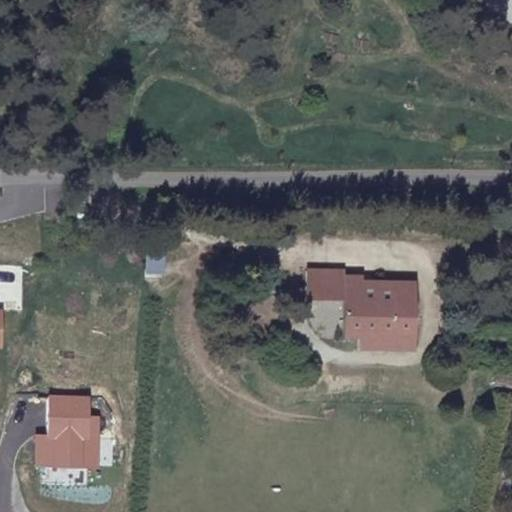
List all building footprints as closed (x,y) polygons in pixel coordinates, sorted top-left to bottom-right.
[(412,295),(373,294),(373,304),(362,304),(362,294),(362,290),(345,289),(346,285),(309,285),(309,315),(345,315),(345,348),(359,348),(412,348),(412,295)] [(373,304),(373,294),(362,294),(362,304),(373,304)] [(413,360),(412,348),(359,348),(359,360),(413,360)] [(37,448),(36,478),(54,480),(54,473),(75,473),(75,480),(94,481),(95,451),(87,450),(87,430),(88,412),(47,410),(46,448),(37,448)] [(87,450),(95,451),(96,430),(87,430),(87,450)]
